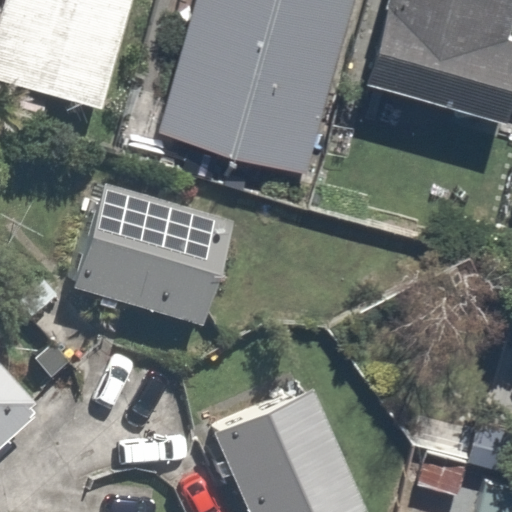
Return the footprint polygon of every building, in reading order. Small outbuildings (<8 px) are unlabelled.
[(122,0),(0,0),(0,81),(93,107),(122,0)] [(300,160),(350,0),(194,0),(158,116),(300,160)] [(511,0),(373,0),(358,56),(500,96),(511,50),(511,0)] [(226,202),(86,168),(59,278),(200,312),(226,202)] [(0,426),(33,397),(0,361),(0,426)] [(337,511),(358,504),(307,373),(207,412),(246,511),(337,511)] [(511,511),(511,480),(480,472),(469,511),(511,511)]
